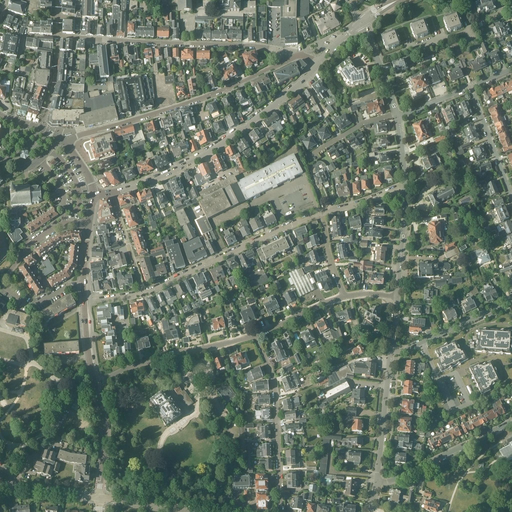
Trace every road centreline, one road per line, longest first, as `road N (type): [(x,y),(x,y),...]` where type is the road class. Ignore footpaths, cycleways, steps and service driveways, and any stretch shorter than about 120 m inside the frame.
road 1 (residential): [(59,0),(57,36),(263,46),(284,61)]
road 2 (secondary): [(111,193),(217,146),(317,63)]
road 3 (residential): [(66,144),(204,98),(284,61)]
road 4 (residential): [(322,212),(142,292)]
road 5 (residential): [(280,511),(275,387),(255,336)]
road 6 (residential): [(96,384),(141,362),(255,336)]
road 7 (residential): [(376,483),(511,422)]
road 8 (secondary): [(376,483),(391,349)]
road 9 (residential): [(391,349),(511,301)]
